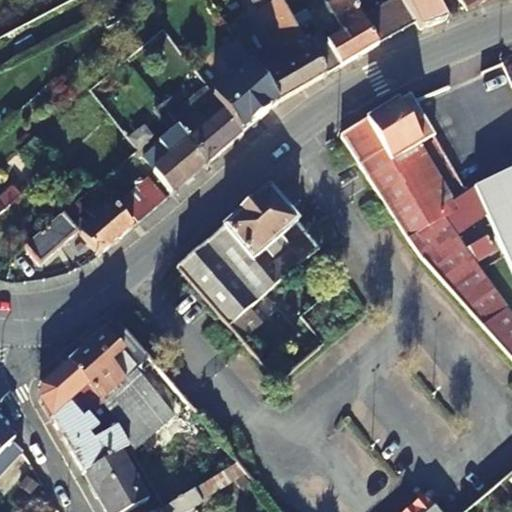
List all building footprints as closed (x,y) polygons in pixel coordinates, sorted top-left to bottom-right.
[(292,64),(263,81),(277,103),(325,75),(306,42),(280,0),(277,0),(260,10),(285,54),(292,64)] [(325,75),(378,45),(363,18),(352,0),(322,0),(342,34),(327,42),(321,34),(306,42),(325,75)] [(400,0),(395,0),(387,4),(403,30),(416,23),(400,0)] [(400,0),(416,23),(420,29),(447,19),(435,0),(400,0)] [(387,4),(375,11),(392,37),(403,30),(387,4)] [(375,11),(363,18),(378,45),(392,37),(375,11)] [(233,77),(211,96),(240,135),(277,103),(263,81),(256,71),(237,42),(221,52),(232,70),(229,71),(233,77)] [(263,81),(292,64),(285,54),(256,71),(263,81)] [(108,77),(115,86),(134,71),(126,61),(108,77)] [(170,98),(160,106),(205,164),(240,135),(211,96),(204,87),(178,108),(170,98)] [(411,94),(398,102),(421,145),(434,137),(411,94)] [(398,102),(340,139),(417,255),(511,361),(511,316),(475,265),(464,249),(456,238),(447,224),(443,219),(452,213),(438,189),(444,185),(421,145),(398,102)] [(205,164),(160,106),(153,111),(157,115),(155,116),(169,135),(144,159),(154,171),(152,173),(170,194),(205,164)] [(35,171),(50,160),(33,139),(19,151),(35,171)] [(22,180),(32,172),(17,153),(7,162),(22,180)] [(511,189),(511,171),(474,189),(480,202),(481,204),(511,189)] [(147,179),(136,188),(154,208),(165,199),(147,179)] [(298,205),(280,186),(270,193),(288,213),(298,205)] [(0,213),(21,196),(14,188),(0,199),(0,213)] [(511,189),(481,204),(487,217),(511,271),(511,189)] [(285,246),(279,238),(296,223),(288,213),(270,193),(268,191),(205,244),(257,303),(262,299),(294,270),(301,264),(292,254),(279,265),(275,264),(262,275),(251,262),(264,251),(271,258),(285,246)] [(63,214),(81,235),(79,236),(97,257),(132,227),(107,199),(88,214),(77,201),(63,214)] [(481,204),(480,202),(472,207),(480,222),(487,217),(481,204)] [(480,222),(472,207),(447,224),(456,238),(480,222)] [(23,249),(38,266),(77,233),(63,216),(23,249)] [(497,253),(488,236),(464,249),(475,265),(497,253)] [(205,244),(176,268),(229,328),(250,309),(257,303),(205,244)] [(262,321),(250,309),(229,328),(240,341),(262,321)] [(68,404),(87,387),(68,365),(41,388),(41,402),(83,475),(87,473),(121,453),(129,449),(117,430),(92,443),(88,436),(97,428),(87,416),(81,419),(68,404)] [(0,476),(22,452),(11,443),(14,439),(0,426),(0,476)] [(121,453),(87,473),(109,511),(128,511),(148,501),(121,453)] [(194,490),(201,503),(245,476),(236,465),(194,490)] [(511,498),(511,475),(500,486),(511,498)] [(195,511),(193,508),(201,503),(194,490),(163,508),(157,511),(195,511)] [(405,511),(430,511),(434,508),(424,497),(405,511)]
